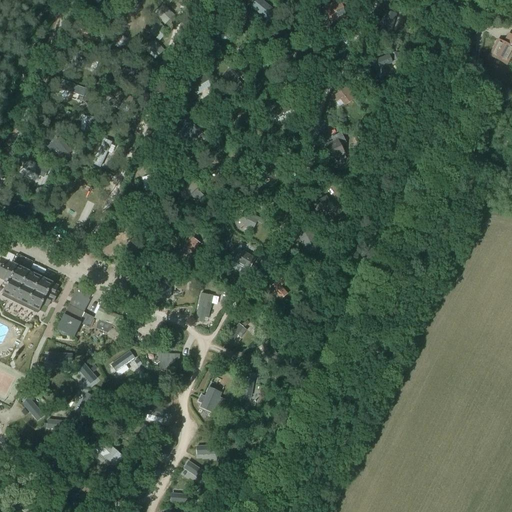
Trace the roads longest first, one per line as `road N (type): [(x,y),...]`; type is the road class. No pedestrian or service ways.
road 1 (track): [(506,29),(479,32),(468,101),(255,511)]
road 2 (track): [(0,166),(66,0)]
